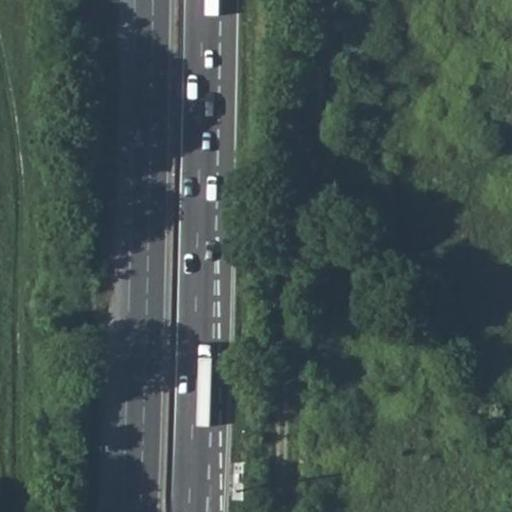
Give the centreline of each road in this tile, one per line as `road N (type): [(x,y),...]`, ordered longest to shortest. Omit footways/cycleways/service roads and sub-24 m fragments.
road 1 (track): [(321,0),(288,276),(279,511)]
road 2 (trunk): [(152,0),(140,511)]
road 3 (trunk): [(193,511),(204,0)]
